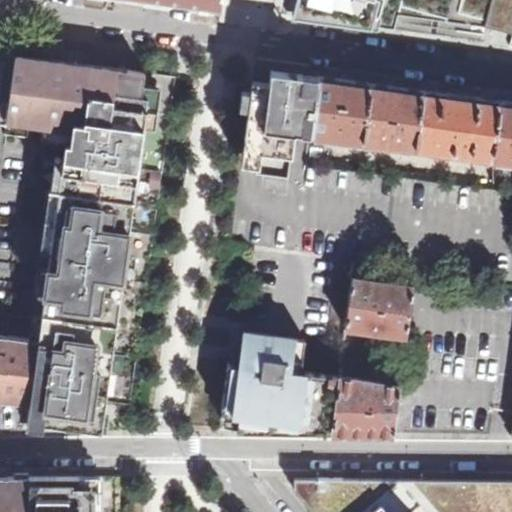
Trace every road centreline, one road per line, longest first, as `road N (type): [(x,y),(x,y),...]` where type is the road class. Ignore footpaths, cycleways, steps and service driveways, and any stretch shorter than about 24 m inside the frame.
road 1 (residential): [(1,3),(511,74)]
road 2 (unclassified): [(511,448),(215,446)]
road 3 (unclassified): [(215,446),(0,444)]
